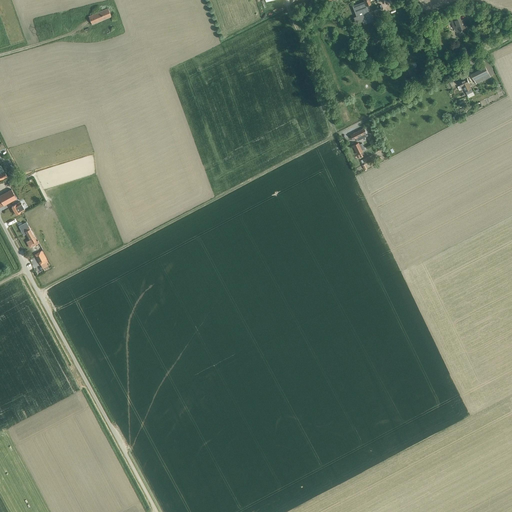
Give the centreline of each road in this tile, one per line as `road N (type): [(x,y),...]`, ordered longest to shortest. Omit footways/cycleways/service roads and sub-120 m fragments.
road 1 (track): [(37,291),(338,134)]
road 2 (unclassified): [(154,511),(0,219)]
road 3 (unclassified): [(511,36),(338,134)]
